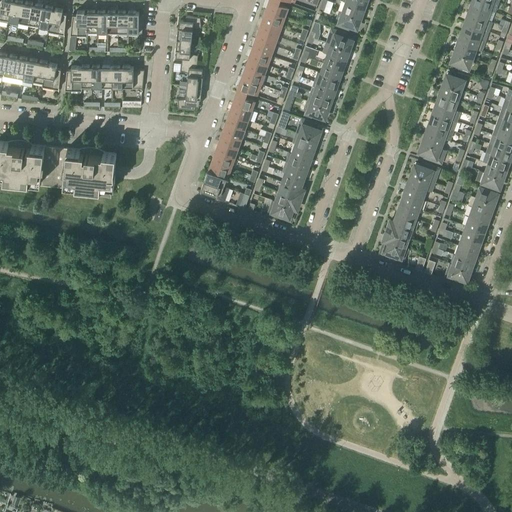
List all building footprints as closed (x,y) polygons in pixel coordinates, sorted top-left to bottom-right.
[(12,0),(1,0),(0,0),(0,20),(8,22),(9,19),(12,0)] [(22,2),(23,2),(23,1),(18,0),(15,0),(13,0),(12,0),(9,19),(19,21),(22,2)] [(270,0),(269,0),(266,10),(284,16),(288,6),(279,3),(276,2),(270,0)] [(338,10),(340,11),(343,12),(360,18),(364,8),(343,1),(341,0),(338,10)] [(364,8),(366,0),(343,0),(343,1),(364,8)] [(492,0),(472,0),(471,4),(489,10),(495,11),(498,2),(492,0)] [(32,4),(33,4),(33,3),(25,1),(25,2),(23,2),(22,2),(19,21),(29,23),(32,4)] [(42,6),(43,6),(43,5),(35,3),(35,4),(33,4),(32,4),(29,23),(38,25),(39,25),(42,6)] [(486,19),(489,10),(471,4),(468,13),(486,19)] [(52,7),(53,7),(53,6),(45,5),(45,6),(43,6),(42,6),(39,25),(38,25),(38,28),(48,30),(52,7)] [(63,9),(53,7),(52,7),(48,30),(65,33),(67,13),(62,12),(63,9)] [(87,31),(88,10),(87,10),(87,11),(77,11),(77,14),(73,13),(70,34),(88,34),(88,31),(87,31)] [(98,11),(97,11),(95,11),(95,10),(88,10),(87,31),(88,31),(97,31),(98,31),(98,11)] [(108,11),(105,11),(105,10),(97,10),(97,11),(98,11),(98,31),(97,31),(97,34),(108,34),(108,31),(108,11)] [(118,12),(115,12),(115,10),(108,10),(108,11),(108,31),(117,32),(118,32),(118,12)] [(266,10),(262,19),(281,26),(284,16),(266,10)] [(128,12),(126,12),(126,11),(118,11),(118,12),(118,32),(117,32),(117,34),(129,35),(129,33),(128,33),(128,12)] [(128,11),(128,12),(128,33),(129,33),(142,33),(144,15),(139,15),(139,12),(136,12),(136,11),(128,11)] [(360,18),(343,12),(340,11),(334,25),(348,29),(349,25),(352,26),(351,27),(356,29),(360,18)] [(491,21),(486,19),(468,13),(465,23),(482,29),(488,31),(491,21)] [(179,20),(178,38),(192,40),(193,26),(200,26),(200,27),(201,27),(200,17),(186,16),(185,21),(179,20)] [(262,19),(259,29),(277,35),(281,26),(262,19)] [(484,40),(488,31),(482,29),(465,23),(461,32),(479,38),(484,40)] [(332,28),(327,42),(349,50),(353,39),(348,37),(348,38),(346,38),(347,34),(332,28)] [(259,29),(256,39),(274,45),(277,35),(259,29)] [(479,38),(461,32),(458,42),(475,48),(481,50),(484,40),(479,38)] [(190,53),(192,40),(178,38),(176,57),(182,57),(181,62),(197,63),(198,54),(197,55),(190,53)] [(256,39),(252,48),(271,55),(274,45),(256,39)] [(345,60),(349,50),(327,42),(323,52),(328,53),(345,60)] [(472,58),(475,48),(458,42),(454,52),(472,58)] [(252,48),(249,58),(267,64),(271,55),(252,48)] [(472,58),(454,52),(450,62),(455,64),(456,63),(468,68),(472,58)] [(342,69),(345,60),(328,53),(324,63),(342,69)] [(17,57),(17,56),(10,54),(10,55),(7,55),(3,74),(13,76),(17,57)] [(27,59),(27,58),(20,56),(20,57),(17,57),(13,76),(23,78),(27,59)] [(37,60),(37,59),(30,58),(30,59),(27,59),(23,78),(33,80),(37,60)] [(249,58),(245,67),(264,74),(267,64),(249,58)] [(47,62),(47,61),(40,60),(40,61),(37,60),(33,80),(43,82),(47,62)] [(57,64),(47,62),(43,82),(42,85),(59,88),(61,68),(57,67),(57,64)] [(197,68),(197,63),(181,62),(180,71),(181,71),(181,70),(188,72),(187,85),(201,87),(203,68),(197,68)] [(342,69),(324,63),(321,73),(339,79),(342,69)] [(92,66),(89,66),(89,65),(82,65),(82,66),(82,86),(82,89),(91,89),(92,86),(92,66)] [(102,66),(100,66),(100,65),(92,65),(92,66),(92,86),(91,89),(103,89),(103,86),(102,86),(102,66)] [(113,66),(112,66),(110,66),(110,65),(102,65),(102,66),(102,86),(103,86),(112,86),(113,66)] [(123,67),(122,67),(120,66),(120,65),(112,65),(112,66),(113,66),(112,86),(112,89),(123,89),(123,87),(123,67)] [(122,65),(122,67),(123,67),(123,87),(142,88),(144,69),(134,69),(134,67),(130,66),(122,65)] [(82,66),(71,66),(71,68),(67,68),(65,89),(82,89),(82,86),(82,66)] [(245,67),(242,77),(260,84),(264,74),(245,67)] [(314,81),(335,89),(339,79),(321,73),(318,72),(314,81)] [(447,72),(443,84),(460,90),(464,80),(451,75),(452,74),(447,72)] [(237,91),(236,93),(243,95),(244,93),(245,90),(257,94),(260,84),(242,77),(237,91)] [(310,91),(311,91),(332,98),(335,89),(314,81),(310,91)] [(457,99),(460,90),(443,84),(440,93),(457,99)] [(199,105),(201,87),(187,85),(179,85),(179,87),(187,89),(186,99),(178,99),(178,98),(177,98),(178,108),(192,109),(193,104),(199,105)] [(308,100),(311,101),(328,108),(332,98),(311,91),(308,100)] [(236,93),(233,103),(251,110),(255,99),(246,96),(243,95),(236,93)] [(454,109),(457,99),(440,93),(436,103),(454,109)] [(511,110),(511,99),(511,100),(505,98),(502,107),(508,109),(511,110)] [(328,108),(311,101),(308,100),(304,110),(325,118),(328,108)] [(233,103),(229,113),(248,119),(251,110),(233,103)] [(433,112),(450,119),(456,121),(459,111),(454,109),(436,103),(433,112)] [(511,120),(511,110),(508,109),(502,107),(499,116),(505,118),(511,120)] [(429,122),(447,128),(452,130),(456,121),(450,119),(433,112),(429,122)] [(229,113),(226,122),(244,129),(248,119),(229,113)] [(499,116),(496,125),(511,130),(511,120),(505,118),(499,116)] [(296,133),(317,140),(320,130),(314,128),(316,123),(301,118),(296,133)] [(226,122),(222,132),(241,138),(244,129),(226,122)] [(426,132),(443,138),(449,140),(452,130),(447,128),(429,122),(426,132)] [(511,140),(511,130),(496,125),(493,134),(498,136),(511,140)] [(222,132),(219,141),(237,148),(241,138),(222,132)] [(440,147),(443,138),(426,132),(422,141),(440,147)] [(293,142),(296,143),(313,149),(317,140),(296,133),(293,142)] [(495,145),(511,150),(511,140),(498,136),(493,134),(489,143),(495,145)] [(0,181),(112,193),(113,189),(113,185),(115,185),(115,173),(115,169),(115,165),(116,159),(116,153),(96,151),(86,150),(68,148),(43,145),(26,144),(16,142),(0,140),(0,181)] [(219,141),(216,151),(234,158),(237,148),(219,141)] [(446,149),(440,147),(422,141),(419,152),(423,154),(424,153),(426,154),(424,158),(441,164),(446,149)] [(310,159),(313,149),(296,143),(293,153),(310,159)] [(492,154),(509,160),(511,152),(511,150),(495,145),(489,143),(486,152),(492,154)] [(216,151),(212,161),(231,167),(234,158),(216,151)] [(286,161),(289,163),(307,169),(310,159),(293,153),(289,152),(286,161)] [(506,169),(509,160),(492,154),(489,163),(506,169)] [(212,161),(209,170),(210,170),(210,171),(229,177),(227,176),(231,167),(212,161)] [(411,173),(428,180),(434,182),(439,168),(423,162),(421,166),(419,165),(420,164),(415,162),(411,173)] [(303,178),(307,169),(289,163),(286,172),(303,178)] [(506,169),(489,163),(485,172),(503,178),(506,169)] [(209,170),(206,179),(224,186),(227,177),(228,178),(229,177),(210,171),(210,170),(209,170)] [(503,178),(485,172),(480,170),(476,179),(498,187),(497,188),(499,189),(503,178)] [(300,188),(303,178),(286,172),(282,182),(300,188)] [(408,183),(425,189),(431,191),(434,182),(428,180),(411,173),(408,183)] [(224,186),(206,179),(202,189),(206,190),(205,194),(225,201),(227,197),(226,197),(229,188),(230,189),(230,188),(224,186)] [(304,189),(300,188),(282,182),(279,191),(300,199),(304,189)] [(422,199),(425,189),(408,183),(404,193),(422,199)] [(480,187),(477,197),(494,203),(498,192),(496,191),(496,192),(480,187)] [(297,209),(300,199),(279,191),(276,201),(275,201),(295,208),(297,209)] [(244,193),(243,193),(238,205),(245,208),(249,195),(244,193)] [(418,209),(422,199),(404,193),(401,202),(418,209)] [(491,213),(494,203),(477,197),(473,206),(491,213)] [(275,201),(276,201),(273,200),(268,213),(291,221),(295,208),(275,201)] [(415,218),(418,209),(401,202),(397,212),(415,218)] [(487,222),(491,213),(473,206),(470,216),(487,222)] [(397,212),(394,221),(411,228),(415,218),(397,212)] [(484,231),(487,222),(470,216),(466,225),(484,231)] [(394,221),(390,220),(387,230),(408,237),(411,228),(394,221)] [(480,242),(484,231),(466,225),(463,235),(480,242)] [(408,237),(387,230),(383,240),(384,240),(405,247),(408,237)] [(477,251),(480,242),(463,235),(459,245),(477,251)] [(384,240),(380,252),(403,261),(407,247),(405,247),(384,240)] [(473,261),(477,251),(459,245),(456,254),(473,261)] [(456,254),(453,264),(470,270),(473,261),(456,254)] [(415,268),(422,271),(426,258),(419,256),(415,268)] [(424,272),(431,274),(436,261),(429,259),(424,272)] [(466,281),(470,270),(453,264),(450,263),(445,276),(457,280),(458,277),(462,279),(461,280),(466,281)]
